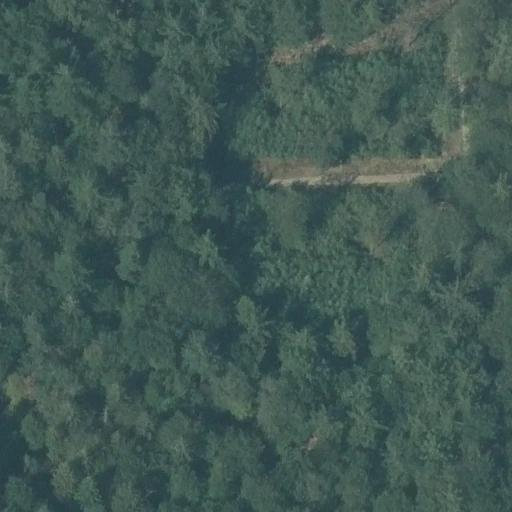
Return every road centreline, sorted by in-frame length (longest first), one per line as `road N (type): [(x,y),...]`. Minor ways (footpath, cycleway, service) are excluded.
road 1 (track): [(0,219),(457,165)]
road 2 (track): [(490,511),(457,165)]
road 3 (track): [(457,165),(444,0)]
